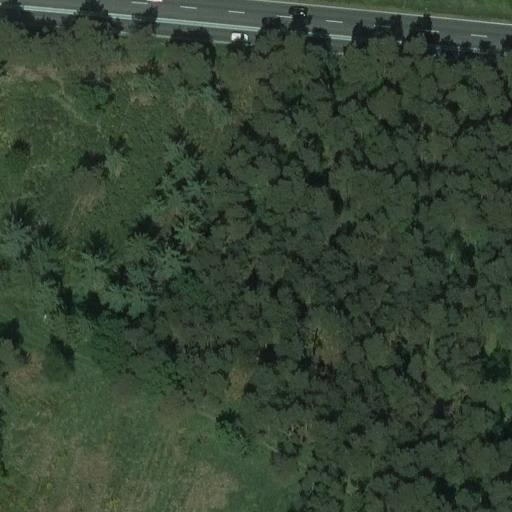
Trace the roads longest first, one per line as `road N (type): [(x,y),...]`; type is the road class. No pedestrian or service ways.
road 1 (trunk): [(0,23),(511,77)]
road 2 (trunk): [(511,42),(74,0)]
